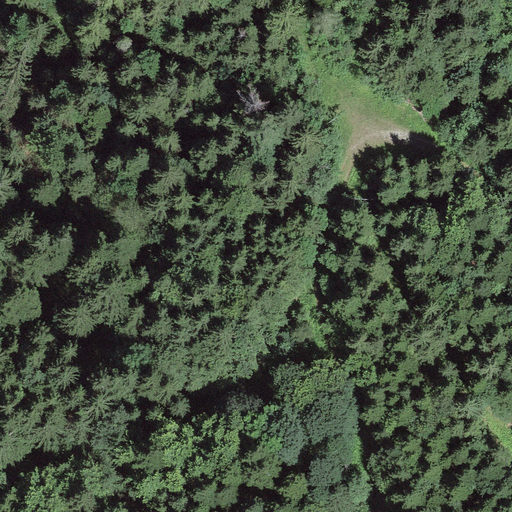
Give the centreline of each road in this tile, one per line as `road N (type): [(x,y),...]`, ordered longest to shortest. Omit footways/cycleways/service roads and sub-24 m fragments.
road 1 (track): [(511,201),(436,152),(399,139),(370,142),(340,182),(318,289),(373,466),(379,511)]
road 2 (track): [(370,142),(299,35),(289,0)]
